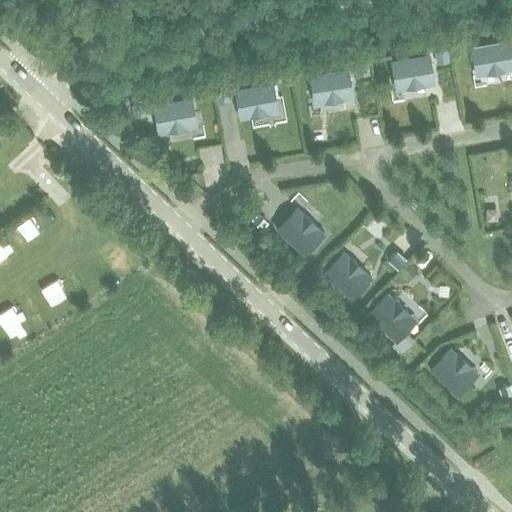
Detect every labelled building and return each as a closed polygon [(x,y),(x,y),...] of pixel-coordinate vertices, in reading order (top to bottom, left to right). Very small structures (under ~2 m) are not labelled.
[(511,62),(508,39),(470,46),(473,61),(481,59),(484,73),(511,68),(511,62)] [(447,49),(435,51),(437,63),(449,61),(447,49)] [(390,60),(392,74),(401,73),(404,87),(433,82),(428,53),(390,60)] [(368,60),(354,63),(357,75),(370,73),(368,60)] [(346,68),(309,74),(311,89),(320,87),(322,101),(351,96),(346,68)] [(268,112),(265,98),(274,96),(271,82),(233,89),(239,117),(268,112)] [(226,88),(214,91),(216,102),(228,100),(226,88)] [(186,127),(184,113),(192,111),(190,97),(152,104),(157,132),(186,127)] [(144,101),(132,103),(133,109),(134,116),(146,114),(145,106),(144,101)] [(285,217),(275,227),(303,254),(323,232),(301,211),(291,222),(285,217)] [(257,212),(251,218),(260,227),(266,220),(257,212)] [(395,249),(386,260),(396,269),(406,258),(395,249)] [(332,260),(322,271),(350,297),(370,276),(347,255),(337,266),(332,260)] [(386,292),(366,313),(395,340),(404,330),(398,323),(408,313),(386,292)] [(395,340),(392,344),(399,351),(411,338),(404,330),(395,340)] [(449,346),(428,368),(456,393),(466,383),(461,378),(471,367),(449,346)] [(511,386),(510,381),(496,386),(500,396),(511,391),(511,386)]
